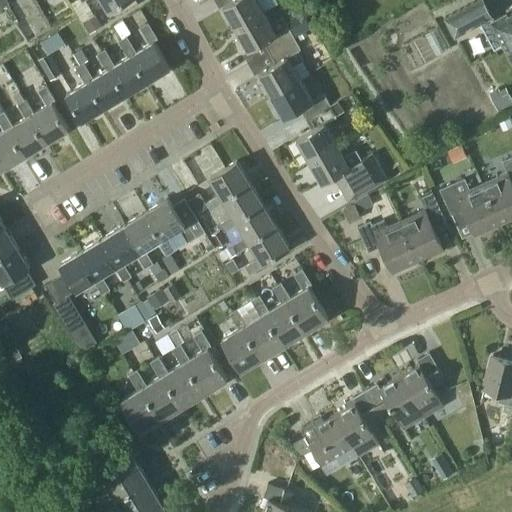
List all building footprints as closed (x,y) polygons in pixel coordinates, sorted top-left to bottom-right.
[(81,0),(82,0),(102,0),(109,10),(124,0),(81,0)] [(230,0),(222,4),(235,27),(263,11),(257,0),(230,0)] [(511,9),(494,19),(483,0),(474,0),(444,16),(454,35),(480,21),(494,47),(505,42),(511,55),(511,9)] [(263,40),(269,51),(294,37),(282,16),(270,23),(263,11),(235,27),(248,49),(263,40)] [(102,25),(95,13),(82,21),(90,33),(102,25)] [(149,42),(136,50),(133,52),(149,78),(170,66),(154,40),(157,38),(148,22),(140,27),(149,42)] [(37,36),(32,28),(23,34),(28,41),(37,36)] [(57,32),(41,42),(47,52),(63,42),(57,32)] [(128,55),(114,64),(111,65),(127,92),(149,78),(133,52),(136,50),(126,35),(121,38),(118,40),(128,55)] [(299,78),(300,78),(310,72),(297,50),(300,48),(294,37),(269,51),(275,62),(258,71),(271,94),(299,78)] [(72,53),(79,64),(83,61),(88,59),(81,48),(72,53)] [(106,105),(127,92),(111,65),(114,64),(105,48),(97,53),(106,68),(92,77),(90,78),(106,105)] [(38,59),(50,79),(61,72),(49,53),(38,59)] [(79,64),(75,66),(84,81),(66,93),(82,119),(106,105),(90,78),(92,77),(83,61),(79,64)] [(312,100),(300,78),(299,78),(271,94),(284,116),(300,107),(306,118),(330,104),(324,93),(312,100)] [(31,113),(47,140),(68,127),(52,101),(55,100),(46,85),(38,89),(47,104),(33,112),(31,113)] [(495,89),(488,92),(497,107),(511,98),(505,86),(496,91),(495,89)] [(26,153),(47,140),(31,113),(33,112),(25,98),(17,102),(25,116),(12,124),(9,126),(26,153)] [(296,137),(309,160),(337,144),(324,122),(336,115),(330,104),(306,118),(312,128),(296,137)] [(0,122),(4,129),(0,131),(0,158),(5,166),(26,153),(9,126),(12,124),(4,110),(0,112),(0,122)] [(469,154),(464,142),(446,149),(452,162),(469,154)] [(344,156),(337,144),(309,160),(322,182),(334,175),(348,199),(386,177),(372,152),(361,158),(355,149),(344,156)] [(507,171),(482,182),(500,222),(511,216),(511,155),(502,160),(507,171)] [(223,198),(250,182),(236,160),(210,176),(220,193),(206,202),(209,206),(211,209),(225,201),(223,198)] [(475,234),(500,222),(482,182),(469,188),(464,178),(453,183),(452,182),(439,188),(451,214),(464,208),(475,234)] [(263,203),(250,182),(223,198),(225,201),(233,214),(219,223),(224,231),(238,222),(236,220),(263,203)] [(424,208),(399,219),(418,259),(443,248),(431,223),(444,217),(432,191),(419,197),(424,208)] [(162,237),(166,235),(179,227),(188,241),(205,231),(203,228),(192,210),(182,217),(174,205),(173,205),(168,197),(146,210),(162,237)] [(185,198),(174,205),(182,217),(192,210),(185,198)] [(354,202),(342,207),(348,222),(360,216),(354,202)] [(237,252),(251,243),(249,241),(276,224),(263,203),(236,220),(238,222),(246,235),(232,244),(237,252)] [(146,210),(125,223),(141,250),(144,248),(158,240),(166,254),(174,249),(166,235),(162,237),(146,210)] [(370,220),(357,225),(369,251),(381,245),(393,271),(418,259),(399,219),(386,225),(383,218),(372,223),(370,220)] [(0,253),(16,244),(3,222),(0,223),(0,253)] [(153,262),(144,248),(141,250),(125,223),(103,236),(119,263),(123,261),(136,253),(145,267),(153,262)] [(249,241),(251,243),(259,257),(245,265),(250,273),(265,264),(263,261),(289,245),(276,224),(249,241)] [(103,236),(81,249),(98,276),(101,274),(115,266),(123,280),(131,275),(123,261),(119,263),(103,236)] [(0,253),(0,277),(2,282),(21,271),(29,266),(16,244),(0,253)] [(221,261),(232,254),(227,246),(216,252),(221,261)] [(180,267),(193,259),(185,247),(173,255),(180,267)] [(109,288),(101,274),(98,276),(81,249),(59,263),(76,289),(93,279),(102,293),(109,288)] [(231,272),(238,268),(232,258),(225,262),(231,272)] [(159,281),(169,275),(163,266),(160,268),(153,272),(159,281)] [(303,288),(290,296),(287,298),(306,329),(328,316),(309,285),(312,284),(302,268),(294,273),(303,288)] [(281,301),(268,309),(266,311),(285,342),(306,329),(287,298),(290,296),(281,281),(272,286),(281,301)] [(170,301),(180,295),(172,283),(163,289),(170,301)] [(154,308),(169,300),(161,287),(146,296),(154,308)] [(68,293),(52,303),(81,350),(96,341),(68,293)] [(260,314),(247,322),(244,324),(263,356),(285,342),(266,311),(268,309),(259,294),(251,299),(260,314)] [(149,316),(156,312),(147,298),(142,301),(149,316)] [(139,322),(150,317),(141,300),(130,306),(139,322)] [(241,369),(263,356),(244,324),(247,322),(238,307),(229,312),(238,327),(221,338),(241,369)] [(156,313),(148,318),(156,332),(164,327),(156,313)] [(121,340),(128,351),(144,340),(137,329),(121,340)] [(202,349),(189,357),(186,359),(206,391),(227,378),(208,347),(211,345),(201,329),(193,335),(202,349)] [(165,372),(184,404),(206,391),(186,359),(189,357),(180,342),(171,348),(181,363),(168,371),(165,372)] [(419,363),(399,375),(424,416),(444,404),(438,393),(431,382),(443,375),(429,351),(416,358),(419,363)] [(511,404),(511,358),(493,354),(484,387),(500,392),(498,400),(511,404)] [(159,376),(146,384),(143,385),(162,417),(184,404),(165,372),(168,371),(158,356),(150,361),(159,376)] [(140,431),(162,417),(143,385),(146,384),(137,369),(128,374),(137,389),(121,399),(140,431)] [(424,416),(399,375),(380,386),(377,382),(365,389),(378,413),(390,406),(404,428),(424,416)] [(355,401),(335,413),(353,444),(359,454),(379,442),(366,420),(378,413),(365,389),(352,397),(355,401)] [(300,427),(314,451),(321,463),(353,444),(335,413),(315,424),(313,420),(300,427)] [(105,481),(113,494),(115,496),(147,477),(134,456),(103,474),(101,471),(85,481),(90,490),(105,481)] [(451,465),(439,471),(443,477),(454,470),(451,465)] [(424,490),(415,475),(403,482),(412,497),(424,490)] [(119,502),(124,511),(137,511),(160,499),(147,477),(115,496),(113,494),(98,503),(99,503),(103,511),(119,502)] [(268,497),(263,511),(312,511),(289,504),(293,490),(268,482),(263,495),(268,497)] [(167,511),(160,499),(137,511),(167,511)] [(102,511),(103,511),(99,503),(88,510),(88,511),(102,511)]
